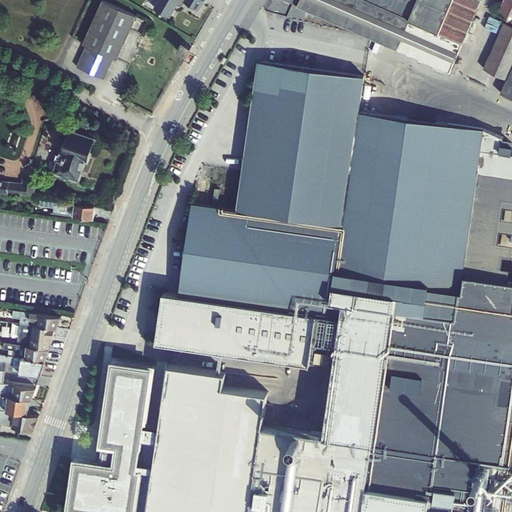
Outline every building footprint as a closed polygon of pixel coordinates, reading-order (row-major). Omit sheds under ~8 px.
[(113,56),(118,58),(137,14),(104,0),(102,0),(84,43),(85,44),(113,56)] [(158,0),(154,7),(170,17),(179,4),(181,4),(184,1),(199,10),(204,0),(158,0)] [(289,0),(298,4),(298,5),(451,71),(463,41),(463,42),(480,0),(289,0)] [(511,0),(503,0),(500,8),(496,6),(494,11),(508,17),(506,20),(511,22),(511,0)] [(483,68),(507,78),(511,67),(511,24),(504,21),(483,68)] [(183,41),(177,50),(187,55),(192,46),(183,41)] [(104,78),(113,56),(85,44),(76,65),(104,78)] [(161,296),(155,336),(334,362),(326,420),(267,412),(270,390),(227,384),(229,368),(170,360),(148,511),(158,511),(505,511),(511,463),(511,280),(509,280),(510,268),(502,266),(504,254),(511,255),(511,248),(511,164),(509,164),(507,172),(501,171),(502,165),(490,164),(489,170),(479,169),(482,149),(501,152),(504,133),(484,130),(360,113),(365,75),(259,60),(238,207),(205,203),(208,182),(199,181),(196,202),(194,202),(180,299),(161,296)] [(511,67),(507,78),(500,91),(511,96),(511,67)] [(58,160),(55,171),(79,179),(86,160),(88,161),(96,138),(68,128),(61,151),(65,152),(62,161),(58,160)] [(0,191),(34,197),(36,179),(23,177),(23,182),(0,179),(0,191)] [(74,215),(76,202),(41,198),(40,199),(40,203),(40,204),(54,206),(53,212),(74,215)] [(74,215),(94,218),(96,205),(76,202),(74,215)] [(21,322),(34,323),(39,324),(40,312),(31,311),(21,310),(9,308),(8,316),(21,318),(21,322)] [(39,324),(56,327),(57,327),(62,315),(40,312),(39,324)] [(19,337),(21,322),(13,322),(12,335),(13,337),(19,337)] [(34,323),(21,322),(19,337),(18,340),(32,342),(34,323)] [(32,342),(31,345),(50,347),(52,336),(54,336),(56,327),(39,324),(34,323),(32,342)] [(23,356),(26,356),(27,344),(12,342),(4,342),(3,354),(23,356)] [(27,344),(26,356),(46,359),(50,347),(31,345),(27,344)] [(140,461),(155,358),(112,352),(99,440),(103,441),(101,455),(77,451),(68,509),(90,511),(137,511),(145,461),(140,461)] [(0,368),(6,370),(21,372),(23,356),(3,354),(0,353),(0,368)] [(23,356),(21,372),(41,374),(46,359),(26,356),(23,356)] [(0,393),(9,395),(14,395),(15,384),(15,383),(4,382),(6,370),(0,368),(0,393)] [(14,395),(33,398),(37,387),(15,384),(14,395)] [(0,408),(7,410),(9,395),(0,393),(0,408)] [(14,411),(28,413),(33,398),(14,395),(9,395),(7,410),(14,411)] [(0,421),(13,423),(14,411),(7,410),(0,408),(0,421)] [(28,413),(14,411),(13,423),(12,427),(35,429),(40,414),(28,413)]
